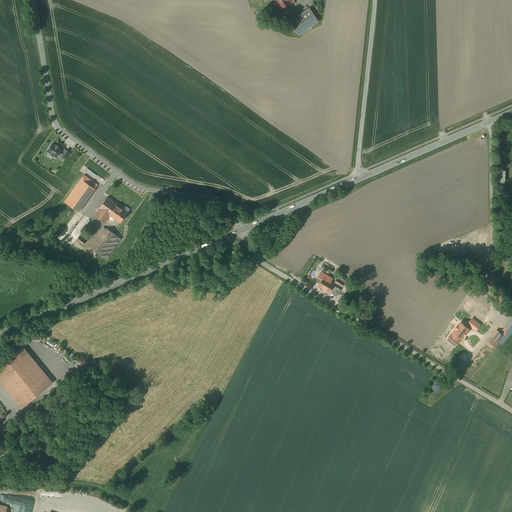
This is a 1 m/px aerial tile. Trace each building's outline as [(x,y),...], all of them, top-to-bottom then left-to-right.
[(320,20),(310,5),(290,19),(300,34),(320,20)] [(56,145),(53,143),(48,151),(50,153),(53,155),(56,157),(59,153),(61,150),(62,149),(59,147),(56,145)] [(61,154),(60,155),(66,158),(70,153),(64,149),(63,151),(61,154)] [(494,182),(503,182),(503,169),(494,170),(494,182)] [(81,179),(65,202),(79,211),(95,189),(85,182),(81,179)] [(97,186),(88,179),(85,182),(95,189),(97,186)] [(128,213),(107,198),(99,208),(100,208),(110,215),(120,223),(128,213)] [(110,215),(100,208),(94,215),(105,223),(110,215)] [(93,221),(88,228),(92,231),(97,224),(93,221)] [(107,228),(97,241),(95,240),(90,248),(98,254),(113,233),(107,228)] [(113,233),(98,254),(106,259),(121,238),(113,233)] [(86,241),(79,236),(77,240),(83,245),(86,241)] [(345,274),(336,270),(332,279),(341,283),(345,274)] [(329,283),(320,278),(317,283),(327,288),(329,283)] [(488,324),(469,307),(459,319),(469,327),(454,349),(464,356),(480,333),(488,324)] [(511,330),(511,318),(511,317),(490,342),(498,348),(511,330)] [(458,339),(467,329),(457,320),(448,330),(458,339)] [(452,346),(458,340),(449,332),(443,338),(452,346)] [(52,383),(24,349),(0,369),(0,378),(24,407),(52,383)] [(437,392),(443,385),(435,378),(429,386),(437,392)]
